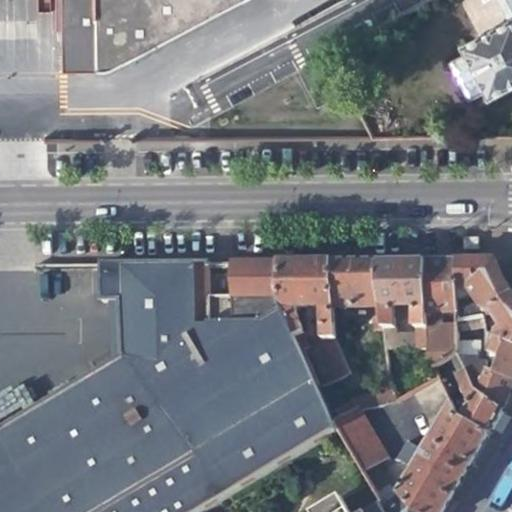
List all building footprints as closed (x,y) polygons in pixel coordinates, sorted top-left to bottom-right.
[(63,0),(64,27),(73,27),(72,0),(63,0)] [(243,0),(72,0),(73,27),(74,70),(110,69),(243,0)] [(494,0),(507,23),(511,20),(511,12),(505,0),(494,0)] [(511,88),(511,20),(507,23),(461,47),(466,56),(486,93),(490,100),(511,88)] [(335,63),(331,55),(331,54),(325,57),(330,66),(335,63)] [(468,102),(486,93),(466,56),(448,65),(468,102)] [(359,109),(354,100),(348,102),(353,113),(359,109)] [(475,286),(489,309),(511,295),(511,291),(504,278),(496,260),(457,261),(458,312),(466,312),(465,290),(475,286)] [(374,328),(385,327),(383,316),(384,261),(357,262),(332,262),(334,305),(373,303),(374,328)] [(428,347),(428,342),(428,314),(426,261),(408,261),(384,261),(383,316),(385,327),(388,349),(428,347)] [(446,342),(428,342),(428,347),(429,356),(435,368),(459,356),(459,355),(459,345),(458,312),(457,261),(441,261),(426,261),(428,314),(450,313),(451,321),(445,322),(446,342)] [(298,334),(305,330),(295,307),(300,304),(319,303),(324,338),(320,340),(336,378),(351,371),(336,335),(334,305),(332,262),(306,262),(281,263),(282,298),(298,334)] [(100,373),(0,430),(0,511),(204,511),(231,497),(234,495),(277,468),(341,429),(337,422),(304,348),(298,334),(282,298),(281,263),(236,263),(236,268),(213,268),(213,263),(189,264),(104,264),(105,302),(123,302),(123,349),(121,349),(117,350),(94,363),(100,373)] [(491,329),(495,331),(511,339),(511,295),(489,309),(482,313),(475,313),(491,329)] [(468,333),(494,333),(495,331),(491,329),(475,313),(466,312),(458,312),(459,345),(468,345),(468,333)] [(311,345),(305,330),(298,334),(304,348),(311,345)] [(511,339),(495,331),(494,333),(488,358),(485,366),(511,378),(511,339)] [(488,358),(459,355),(459,356),(478,392),(505,408),(510,395),(511,390),(511,378),(485,366),(488,358)] [(471,402),(462,420),(489,435),(498,420),(505,408),(478,392),(459,356),(435,368),(437,374),(440,379),(443,385),(459,377),(471,402)] [(351,392),(352,394),(361,409),(397,401),(393,374),(377,375),(379,388),(351,392)] [(451,401),(443,385),(440,379),(418,390),(426,414),(451,401)] [(336,403),(344,418),(361,409),(352,394),(336,403)] [(411,476),(399,495),(419,511),(444,511),(445,510),(483,446),(489,435),(462,420),(460,418),(454,406),(426,451),(408,442),(397,459),(406,465),(415,470),(411,476)] [(388,456),(361,409),(344,418),(337,422),(341,429),(368,475),(379,469),(385,465),(382,460),(388,456)] [(403,470),(411,476),(415,470),(406,465),(403,470)] [(387,484),(379,469),(368,475),(377,490),(387,484)] [(389,511),(385,504),(371,511),(345,511),(328,480),(303,495),(311,511),(389,511)] [(389,511),(419,511),(399,495),(394,489),(389,483),(387,484),(377,490),(385,504),(389,511)]
